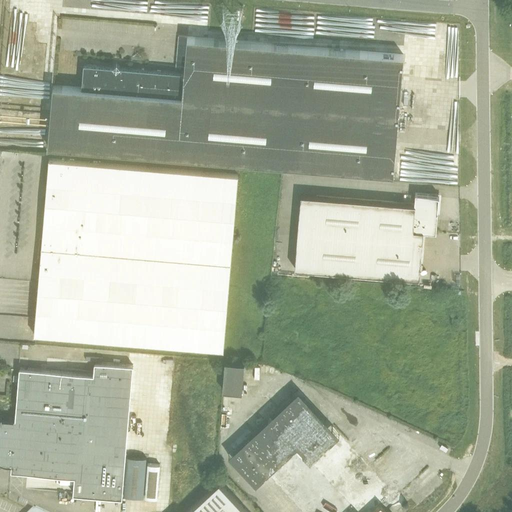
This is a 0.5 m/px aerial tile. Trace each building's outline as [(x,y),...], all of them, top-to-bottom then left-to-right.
[(403,54),(187,36),(184,72),(120,66),(117,63),(113,66),(84,63),(82,87),(53,85),(48,145),(283,165),(394,174),(403,54)] [(49,158),(34,334),(223,350),(238,174),(49,158)] [(423,231),(425,231),(436,232),(438,213),(436,213),(436,209),(438,209),(439,195),(415,193),(414,204),(317,195),(311,269),(419,278),(423,231)] [(0,461),(1,462),(3,463),(5,464),(7,464),(9,465),(11,465),(11,470),(75,475),(73,493),(122,497),(133,365),(95,361),(94,373),(20,367),(15,418),(14,418),(14,419),(2,418),(2,417),(1,417),(0,430),(0,461)] [(395,446),(324,511),(383,511),(423,476),(395,446)] [(146,457),(126,456),(123,495),(144,497),(146,457)] [(145,499),(157,500),(160,465),(148,464),(145,499)] [(248,511),(219,480),(185,511),(248,511)]
